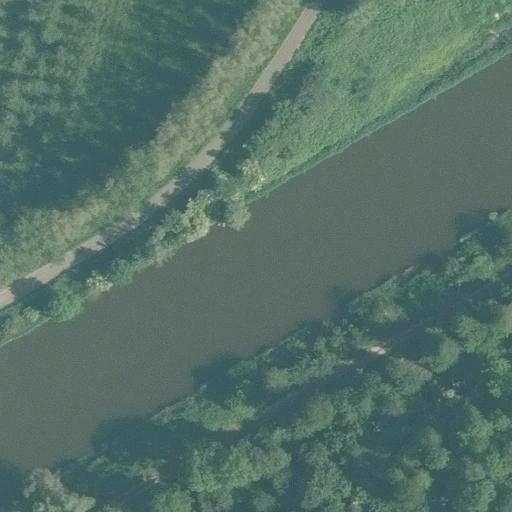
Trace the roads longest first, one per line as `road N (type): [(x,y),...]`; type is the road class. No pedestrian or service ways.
road 1 (track): [(511,268),(74,511)]
road 2 (unclassified): [(324,0),(251,106),(147,219),(0,305)]
